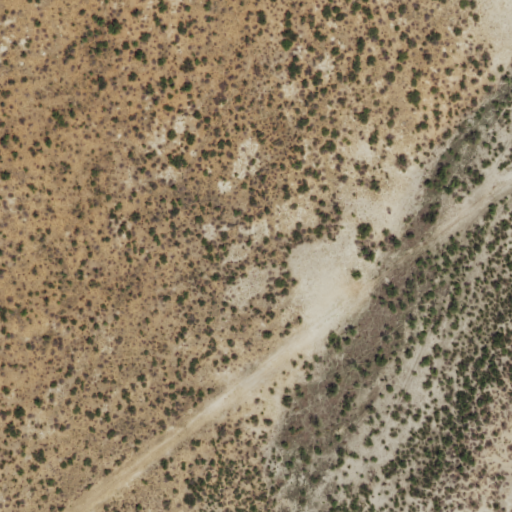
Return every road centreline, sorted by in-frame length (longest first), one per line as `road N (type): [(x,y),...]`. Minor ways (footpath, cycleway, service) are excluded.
road 1 (track): [(0,486),(37,444),(293,0)]
road 2 (residential): [(511,350),(421,425),(379,511)]
